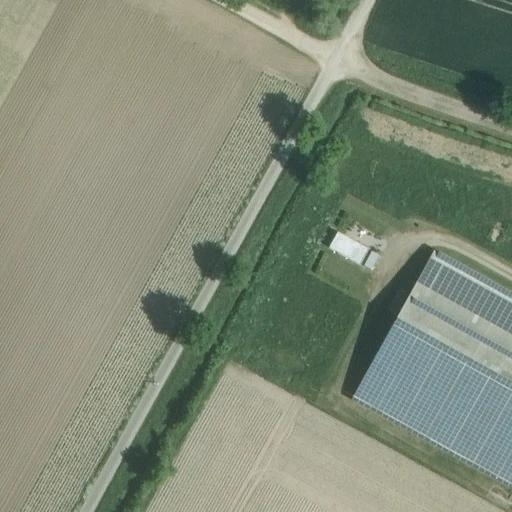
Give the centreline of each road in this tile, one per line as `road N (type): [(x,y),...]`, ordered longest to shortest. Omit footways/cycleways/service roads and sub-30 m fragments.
road 1 (track): [(375,0),(90,511)]
road 2 (track): [(511,505),(361,421),(343,397),(344,377),(400,247),(415,236),(436,235),(511,278)]
road 3 (track): [(338,68),(511,123)]
road 4 (track): [(338,68),(221,0)]
